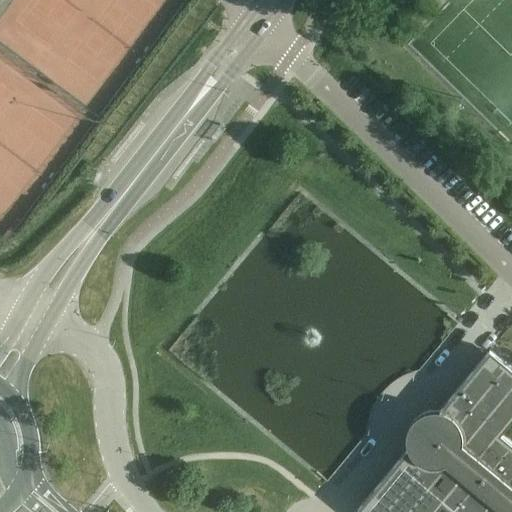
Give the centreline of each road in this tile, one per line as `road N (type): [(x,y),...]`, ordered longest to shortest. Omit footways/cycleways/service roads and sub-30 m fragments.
road 1 (residential): [(511,273),(255,26)]
road 2 (tertiary): [(98,223),(255,26)]
road 3 (unclassified): [(146,511),(115,456),(107,366),(48,324)]
